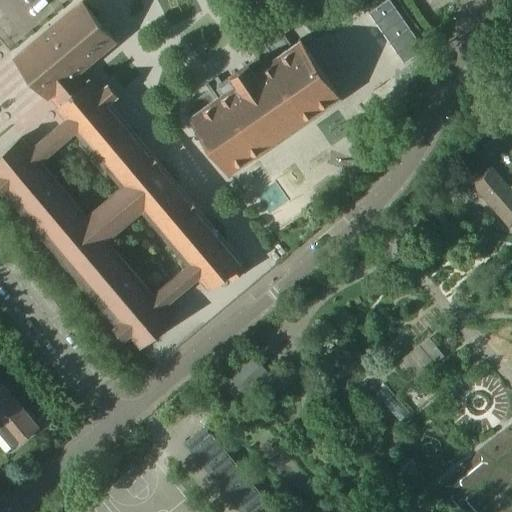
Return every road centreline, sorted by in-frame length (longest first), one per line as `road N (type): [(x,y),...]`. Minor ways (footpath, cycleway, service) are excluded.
road 1 (residential): [(120,418),(365,215),(400,175),(430,128),(480,0)]
road 2 (residential): [(0,274),(120,418)]
road 3 (residential): [(8,511),(120,418)]
